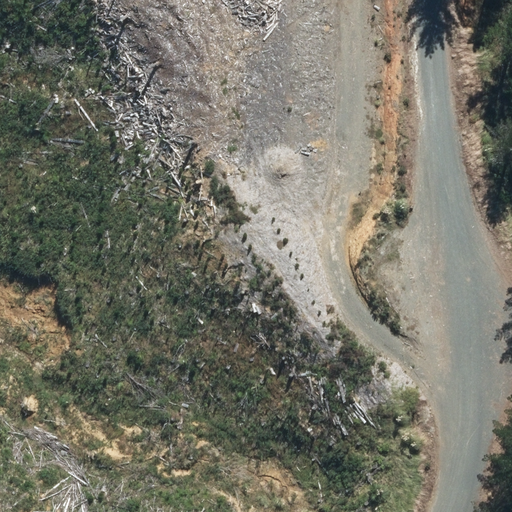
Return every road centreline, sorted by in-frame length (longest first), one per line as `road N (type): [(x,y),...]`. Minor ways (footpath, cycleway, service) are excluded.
road 1 (track): [(479,347),(425,0)]
road 2 (track): [(437,511),(457,458),(479,347)]
